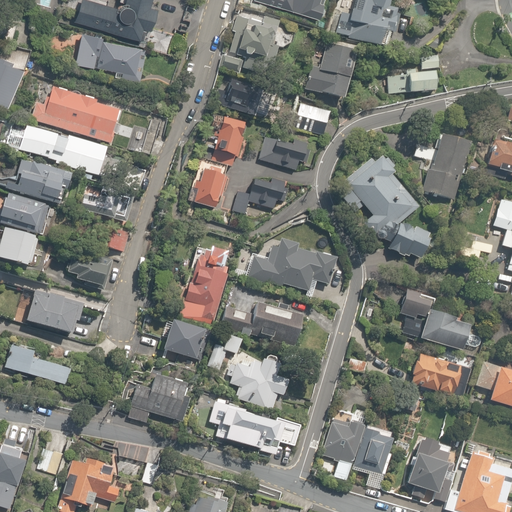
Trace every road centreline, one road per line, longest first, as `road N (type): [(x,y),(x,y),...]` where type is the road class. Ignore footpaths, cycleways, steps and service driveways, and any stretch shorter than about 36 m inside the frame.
road 1 (residential): [(511,92),(361,125),(331,151),(326,182),(355,274),(295,485)]
road 2 (residential): [(116,333),(134,251),(216,0)]
road 3 (residential): [(0,409),(154,440),(295,485)]
